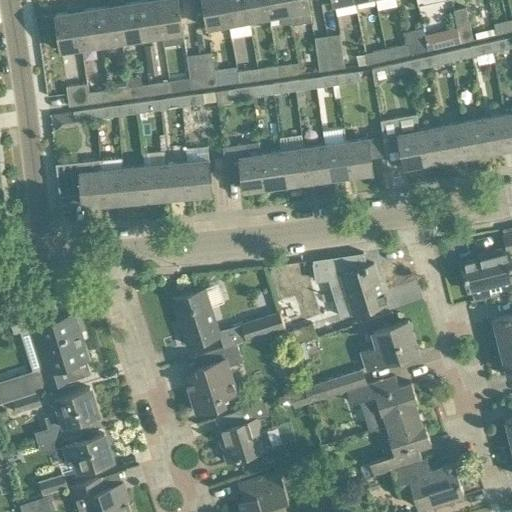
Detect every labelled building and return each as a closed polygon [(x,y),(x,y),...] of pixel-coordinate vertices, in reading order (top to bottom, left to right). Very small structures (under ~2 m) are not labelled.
[(116,3),(122,40),(142,37),(137,0),(116,3)] [(139,0),(137,0),(142,37),(162,34),(157,0),(139,0)] [(185,41),(183,31),(178,0),(157,0),(162,34),(164,44),(185,41)] [(203,0),(208,27),(229,23),(224,0),(203,0)] [(224,0),(229,23),(249,19),(245,0),(224,0)] [(245,0),(249,19),(269,15),(266,0),(245,0)] [(291,24),(286,0),(266,0),(269,15),(280,13),(282,23),(290,22),(291,24)] [(308,0),(286,0),(291,24),(312,20),(308,0)] [(96,7),(102,43),(122,40),(116,3),(96,7)] [(76,10),(82,46),(102,43),(96,7),(76,10)] [(457,22),(461,42),(473,39),(466,7),(454,10),(457,22)] [(82,46),(76,10),(55,13),(61,50),(82,46)] [(497,34),(511,30),(509,19),(494,23),(495,28),(496,27),(497,34)] [(445,28),(424,33),(425,39),(428,49),(461,42),(457,22),(444,25),(445,28)] [(489,36),(497,34),(496,27),(495,28),(487,29),(489,36)] [(328,34),(333,68),(345,66),(341,33),(328,34)] [(315,36),(320,69),(333,68),(328,34),(315,36)] [(493,51),(509,47),(507,38),(491,41),(493,51)] [(428,49),(425,39),(406,43),(408,54),(428,49)] [(477,55),(493,51),(491,41),(475,45),(477,55)] [(158,73),(154,43),(145,45),(150,74),(158,73)] [(388,58),(401,55),(399,44),(386,47),(388,58)] [(375,61),(388,58),(386,47),(373,50),(375,61)] [(457,59),(467,57),(465,47),(455,49),(457,59)] [(212,51),(200,53),(204,86),(217,84),(212,51)] [(436,64),(446,62),(444,52),(434,54),(436,64)] [(190,76),(169,79),(171,91),(204,86),(200,53),(187,55),(190,76)] [(409,70),(425,67),(423,57),(407,60),(409,70)] [(385,65),(373,68),(375,84),(377,84),(394,74),(409,70),(407,60),(391,64),(385,65)] [(280,75),(294,73),(292,63),(279,65),(280,75)] [(266,77),(280,75),(279,65),(264,66),(266,77)] [(239,81),(254,79),(252,68),(237,70),(239,81)] [(336,73),(338,84),(361,81),(359,70),(336,73)] [(322,86),(338,84),(336,73),(321,76),(322,86)] [(304,89),(311,88),(309,77),(294,80),(295,90),(304,89)] [(171,91),(169,79),(149,82),(151,94),(171,91)] [(280,92),(295,90),(294,80),(278,82),(280,92)] [(90,102),(89,91),(88,82),(66,86),(69,105),(90,102)] [(131,96),(144,95),(142,83),(129,85),(131,96)] [(253,96),(268,94),(267,83),(251,86),(253,96)] [(129,85),(109,88),(111,99),(131,96),(129,85)] [(237,98),(253,96),(251,86),(235,88),(237,98)] [(89,91),(90,102),(111,99),(109,88),(89,91)] [(199,98),(198,93),(181,96),(183,105),(199,103),(199,98)] [(167,107),(183,105),(181,96),(165,98),(167,107)] [(146,110),(156,109),(154,100),(139,102),(140,111),(141,118),(147,117),(146,110)] [(124,113),(140,111),(139,102),(122,104),(124,113)] [(97,117),(113,115),(112,106),(96,108),(97,117)] [(80,120),(97,117),(96,108),(79,110),(80,120)] [(510,146),(504,113),(483,117),(489,150),(510,146)] [(462,121),(468,154),(489,150),(483,117),(462,121)] [(440,124),(447,158),(468,154),(462,121),(440,124)] [(419,128),(425,162),(447,158),(440,124),(419,128)] [(397,132),(400,146),(403,166),(425,162),(419,128),(397,132)] [(346,140),(351,173),(373,170),(370,150),(368,137),(346,140)] [(259,140),(237,143),(243,189),(265,186),(260,152),(259,140)] [(346,140),(324,143),(329,176),(351,173),(346,140)] [(324,143),(303,146),(308,179),(329,176),(324,143)] [(303,146),(282,149),(287,183),(308,179),(303,146)] [(260,152),(265,186),(287,183),(282,149),(260,152)] [(104,202),(101,168),(100,158),(57,162),(60,193),(60,195),(81,193),(82,204),(104,202)] [(187,161),(190,194),(212,192),(209,159),(187,161)] [(166,162),(169,196),(190,194),(187,161),(166,162)] [(169,196),(166,162),(144,164),(147,198),(169,196)] [(144,164),(123,166),(126,200),(147,198),(144,164)] [(101,168),(104,202),(126,200),(123,166),(101,168)] [(489,255),(462,262),(468,289),(471,288),(474,300),(511,290),(511,265),(508,248),(507,246),(488,251),(489,255)] [(363,251),(313,259),(316,280),(329,278),(341,316),(386,301),(385,298),(384,298),(382,293),(384,292),(374,262),(366,265),(362,253),(364,253),(363,251)] [(205,287),(173,298),(188,344),(220,334),(205,287)] [(280,310),(242,322),(247,337),(285,325),(280,310)] [(50,364),(0,380),(0,396),(2,402),(12,398),(37,390),(45,388),(51,386),(70,380),(92,373),(87,358),(89,357),(84,339),(81,340),(73,316),(76,315),(75,311),(55,318),(34,324),(31,325),(31,326),(38,324),(44,343),(46,352),(50,364)] [(511,312),(494,317),(501,345),(511,342),(511,312)] [(367,366),(399,356),(418,350),(408,319),(373,331),(378,346),(362,351),(367,366)] [(290,343),(317,335),(313,321),(286,330),(290,343)] [(227,359),(240,354),(236,341),(221,346),(211,350),(215,361),(197,366),(197,367),(201,366),(203,372),(186,377),(196,410),(215,404),(226,401),(224,393),(237,389),(229,366),(227,359)] [(511,342),(501,345),(508,373),(511,372),(511,342)] [(361,368),(323,380),(305,386),(309,401),(328,395),(366,383),(361,368)] [(369,430),(388,423),(419,413),(415,401),(418,400),(412,381),(399,385),(396,374),(347,390),(351,402),(358,399),(369,430)] [(48,426),(35,430),(38,442),(82,429),(79,419),(88,416),(99,413),(90,386),(71,392),(55,397),(59,411),(44,415),(48,426)] [(37,390),(12,398),(16,411),(31,407),(42,403),(37,390)] [(268,412),(273,410),(270,399),(253,404),(243,407),(236,410),(236,411),(240,422),(217,430),(217,431),(222,429),(225,440),(222,441),(228,460),(227,460),(227,461),(246,455),(267,448),(272,447),(266,428),(262,430),(258,418),(269,414),(268,412)] [(390,466),(390,468),(422,458),(418,446),(431,442),(425,423),(423,424),(419,413),(388,423),(391,434),(389,435),(394,452),(370,460),(374,472),(390,466)] [(105,432),(85,438),(82,429),(38,442),(40,449),(47,452),(55,449),(59,461),(74,456),(78,470),(94,465),(113,459),(105,432)] [(454,462),(431,470),(427,457),(422,458),(390,468),(393,475),(399,494),(401,493),(413,490),(418,505),(464,491),(454,462)] [(0,477),(10,474),(6,460),(4,461),(0,462),(0,477)] [(284,511),(281,501),(289,499),(279,469),(238,482),(243,498),(239,499),(242,508),(243,511),(284,511)] [(44,494),(68,486),(63,472),(39,480),(44,494)] [(123,481),(104,487),(100,476),(81,482),(71,485),(79,509),(80,508),(80,511),(130,511),(126,499),(128,498),(123,482),(123,481)] [(45,511),(55,509),(50,493),(20,503),(22,511),(45,511)]
